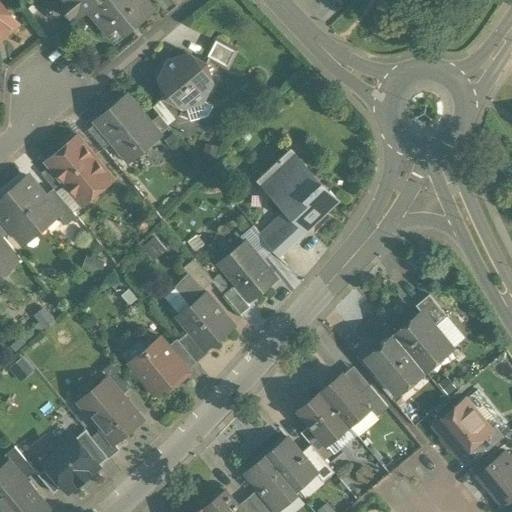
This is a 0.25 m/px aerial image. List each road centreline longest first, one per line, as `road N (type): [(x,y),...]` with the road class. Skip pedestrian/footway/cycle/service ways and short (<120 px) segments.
road 1 (residential): [(356,255),(128,497)]
road 2 (residential): [(398,141),(356,255)]
